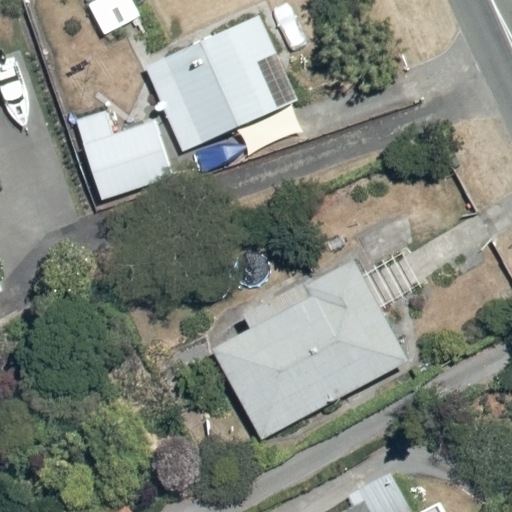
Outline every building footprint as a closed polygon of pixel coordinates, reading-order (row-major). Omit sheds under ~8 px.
[(141,0),(96,0),(91,3),(111,40),(151,18),(141,0)] [(114,109),(80,119),(108,206),(184,181),(181,171),(192,167),(189,156),(199,152),(205,173),(256,157),(248,132),(269,126),(268,121),(313,107),(292,41),(281,45),(271,12),(205,33),(208,43),(150,62),(162,99),(156,101),(161,116),(147,121),(144,111),(117,119),(114,109)] [(0,330),(7,328),(0,306),(0,303),(11,300),(0,267),(0,102),(6,100),(0,83),(0,330)] [(256,330),(218,351),(268,442),(418,360),(363,260),(251,321),(256,330)] [(448,511),(442,499),(416,511),(415,511),(394,472),(350,495),(356,507),(346,511),(448,511)]
